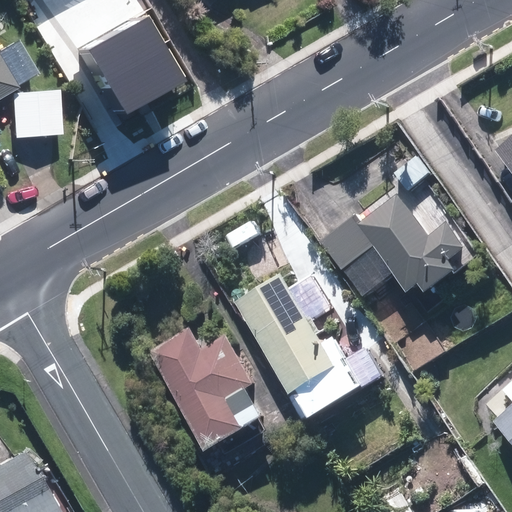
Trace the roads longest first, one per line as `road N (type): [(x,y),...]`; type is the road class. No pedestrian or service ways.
road 1 (secondary): [(4,273),(479,0)]
road 2 (residential): [(140,511),(4,273)]
